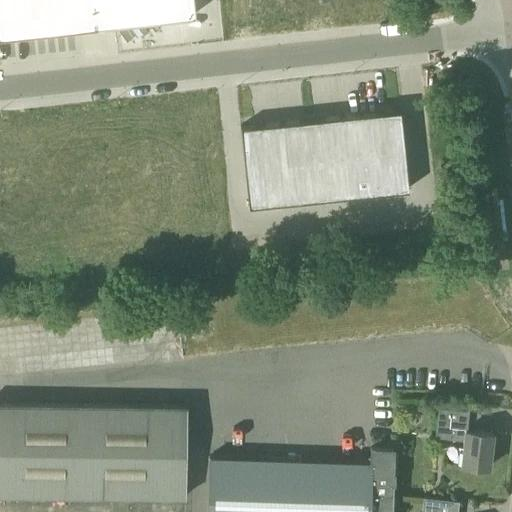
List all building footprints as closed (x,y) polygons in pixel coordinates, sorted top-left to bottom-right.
[(0,0),(0,35),(194,14),(192,0),(0,0)] [(280,123),(240,127),(244,166),(248,206),(288,202),(308,200),(328,198),(348,196),(377,192),(407,189),(403,150),(399,111),(359,115),(339,117),(310,120),(280,123)] [(217,124),(0,148),(0,240),(227,215),(217,124)] [(0,493),(184,496),(185,407),(0,403),(0,493)] [(444,437),(463,439),(464,430),(467,431),(470,407),(439,404),(437,423),(446,424),(444,437)] [(464,430),(463,439),(461,464),(488,467),(492,433),(467,431),(464,430)] [(370,462),(367,511),(389,511),(391,483),(393,483),(393,472),(392,472),(392,449),(370,448),(370,462)] [(206,511),(367,511),(370,462),(208,456),(208,457),(206,511)] [(76,509),(78,497),(61,495),(59,507),(76,509)] [(455,511),(457,502),(424,498),(422,511),(455,511)]
